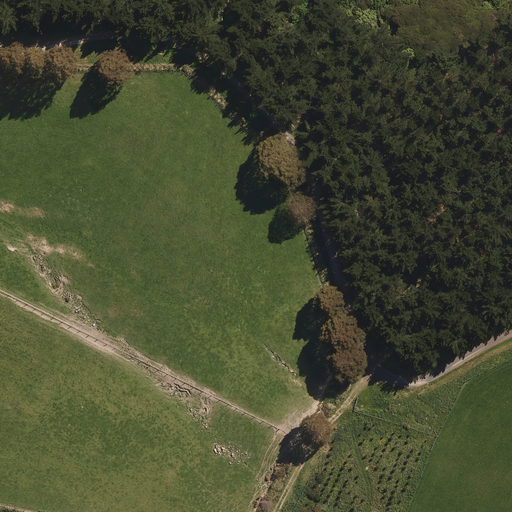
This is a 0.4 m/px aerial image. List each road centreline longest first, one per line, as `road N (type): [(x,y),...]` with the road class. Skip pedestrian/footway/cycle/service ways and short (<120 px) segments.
road 1 (track): [(511,328),(399,357),(376,351),(322,218),(231,89),(146,61),(0,63)]
road 2 (track): [(289,511),(376,351)]
